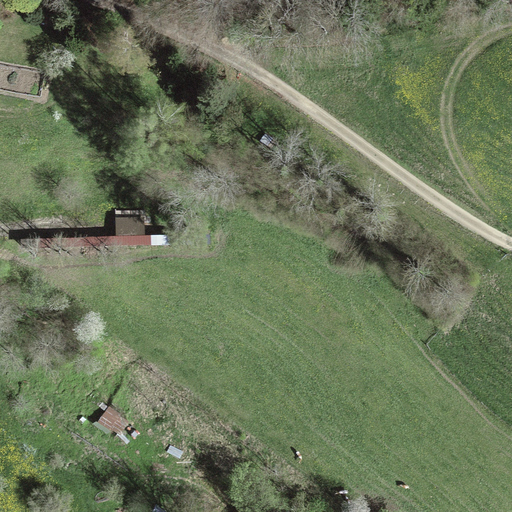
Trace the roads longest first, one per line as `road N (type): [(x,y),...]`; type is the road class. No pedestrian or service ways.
road 1 (track): [(511,244),(470,225),(240,62)]
road 2 (track): [(511,24),(460,64),(447,119),(457,158),(511,229)]
road 3 (track): [(240,62),(98,0)]
